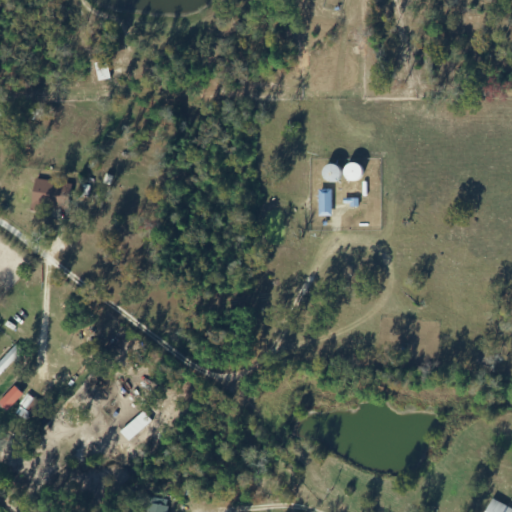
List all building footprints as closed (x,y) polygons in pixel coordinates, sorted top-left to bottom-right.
[(339,179),(332,166),(318,173),(326,186),(339,179)] [(343,177),(349,183),(358,173),(352,168),(343,177)] [(318,217),(329,217),(329,194),(318,194),(318,217)] [(0,360),(0,377),(21,353),(13,346),(0,360)] [(163,511),(164,500),(143,500),(143,511),(163,511)] [(511,511),(511,510),(486,501),(482,511),(511,511)]
